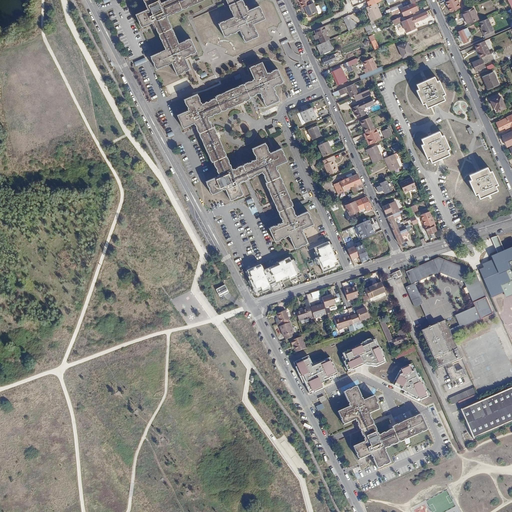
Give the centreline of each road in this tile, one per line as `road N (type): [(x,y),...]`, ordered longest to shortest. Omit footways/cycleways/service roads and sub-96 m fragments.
road 1 (residential): [(251,306),(90,0)]
road 2 (residential): [(352,274),(282,117),(288,104),(325,87)]
road 3 (residential): [(511,182),(432,0)]
road 4 (residential): [(400,258),(325,87)]
road 5 (residential): [(348,486),(437,444),(419,407)]
